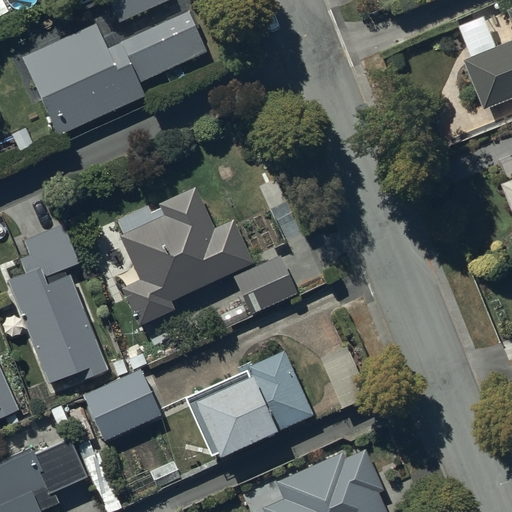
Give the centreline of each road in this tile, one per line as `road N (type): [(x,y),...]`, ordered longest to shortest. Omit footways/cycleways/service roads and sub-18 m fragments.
road 1 (residential): [(311,58),(502,511)]
road 2 (residential): [(0,198),(311,58)]
